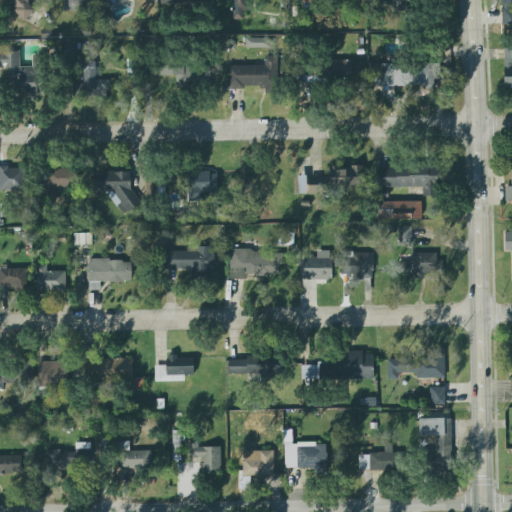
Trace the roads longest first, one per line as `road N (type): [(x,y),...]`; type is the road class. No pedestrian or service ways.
road 1 (secondary): [(486,511),(469,0)]
road 2 (residential): [(0,139),(511,125)]
road 3 (residential): [(0,320),(511,307)]
road 4 (tertiary): [(511,495),(0,508)]
